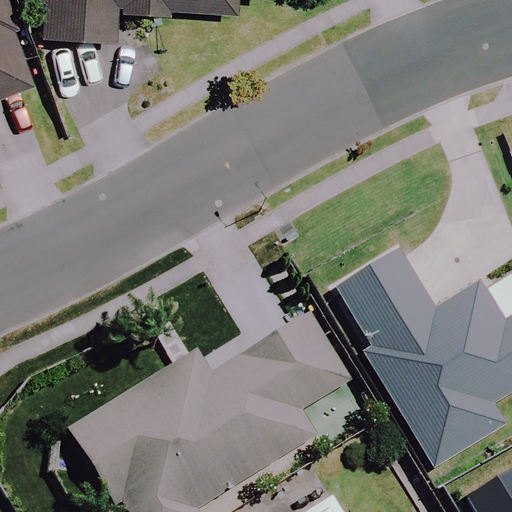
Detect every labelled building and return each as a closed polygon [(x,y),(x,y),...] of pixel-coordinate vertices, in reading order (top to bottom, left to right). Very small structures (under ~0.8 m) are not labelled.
[(24,0),(24,6),(37,7),(35,40),(110,43),(111,19),(168,21),(169,16),(233,18),(234,3),(260,4),(259,0),(24,0)] [(0,102),(27,93),(0,8),(0,102)] [(417,449),(511,390),(511,317),(500,325),(476,287),(431,314),(393,253),(333,290),(371,350),(359,357),(417,449)] [(347,387),(307,320),(242,359),(233,344),(199,365),(195,358),(70,434),(116,511),(196,511),(312,442),(296,417),(347,387)] [(511,511),(511,470),(463,501),(469,511),(511,511)]
